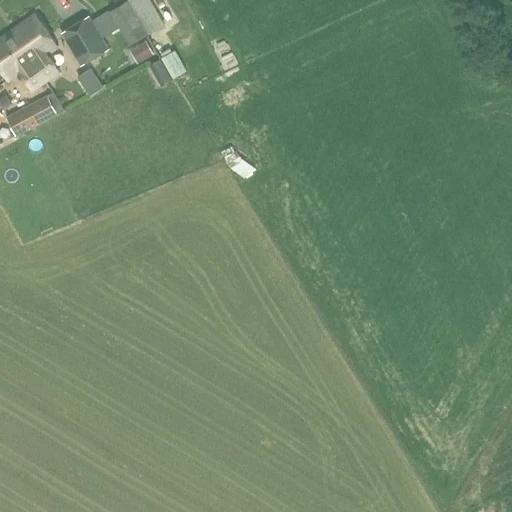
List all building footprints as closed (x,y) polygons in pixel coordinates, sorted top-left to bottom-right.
[(131,46),(165,26),(150,0),(128,0),(109,11),(131,46)] [(35,14),(11,30),(47,82),(60,74),(46,53),(57,46),(35,14)] [(62,32),(81,65),(109,50),(90,16),(62,32)] [(47,82),(11,30),(0,37),(0,67),(8,79),(17,72),(31,93),(47,82)] [(179,48),(165,54),(177,79),(191,72),(179,48)] [(82,71),(91,93),(107,86),(97,64),(82,71)] [(47,97),(5,117),(17,135),(57,114),(47,97)] [(256,178),(263,167),(231,146),(224,157),(256,178)]
